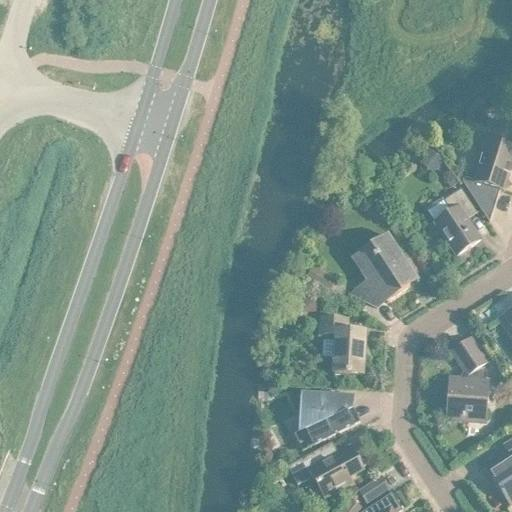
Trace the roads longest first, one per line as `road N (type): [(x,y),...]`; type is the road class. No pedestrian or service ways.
road 1 (secondary): [(146,110),(4,511)]
road 2 (secondary): [(32,511),(89,378),(172,122)]
road 3 (residential): [(449,511),(402,406),(408,348),(426,317),(511,264)]
road 4 (residential): [(4,98),(75,90),(146,110)]
road 5 (secondary): [(172,122),(211,0)]
